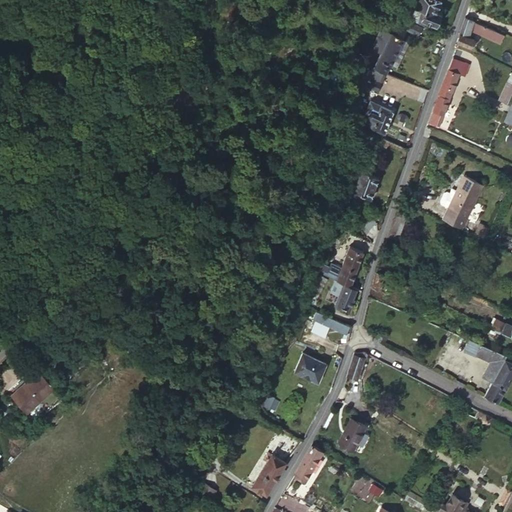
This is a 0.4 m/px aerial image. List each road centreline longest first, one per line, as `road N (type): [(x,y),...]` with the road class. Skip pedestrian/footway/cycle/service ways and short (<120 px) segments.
road 1 (unclassified): [(210,0),(104,227),(51,300),(0,351)]
road 2 (unclassified): [(463,0),(357,335)]
road 3 (unclassified): [(357,335),(269,511)]
road 4 (residential): [(511,413),(357,335)]
